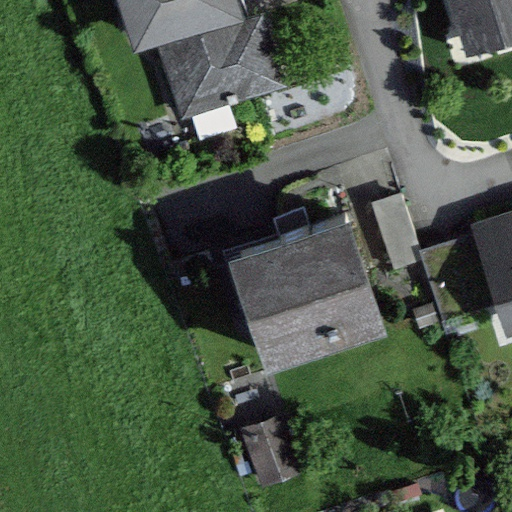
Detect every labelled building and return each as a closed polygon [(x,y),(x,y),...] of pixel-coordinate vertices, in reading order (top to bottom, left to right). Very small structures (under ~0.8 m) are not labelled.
[(235,0),(126,0),(140,45),(162,38),(183,110),(280,81),(259,11),(240,16),(235,0)] [(511,0),(454,0),(472,53),(511,39),(511,0)] [(511,216),(482,226),(511,324),(511,216)] [(351,218),(236,257),(272,369),(388,324),(351,218)] [(280,411),(245,423),(264,478),(299,466),(280,411)]
